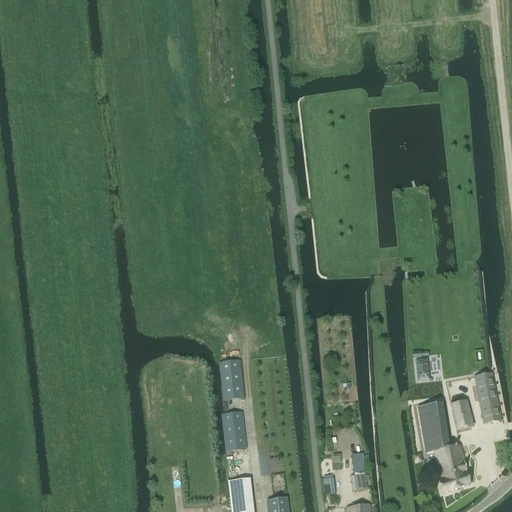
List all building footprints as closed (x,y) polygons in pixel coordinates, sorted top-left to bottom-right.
[(225,401),(226,401),(245,399),(241,362),(221,364),(225,401)] [(483,424),(500,420),(490,373),(472,377),(483,424)] [(456,430),(472,427),(466,401),(450,404),(456,430)] [(425,454),(432,453),(448,448),(441,404),(418,408),(425,454)] [(223,416),(226,442),(227,453),(247,451),(243,413),(223,416)] [(448,448),(432,453),(439,478),(436,479),(440,495),(468,486),(460,446),(457,446),(456,445),(454,446),(454,447),(448,448)] [(366,489),(362,456),(351,458),(356,491),(366,489)] [(325,497),(335,495),(333,479),(322,480),(325,497)] [(253,511),(250,480),(228,482),(231,511),(253,511)] [(288,511),(287,499),(266,502),(266,511),(288,511)]
